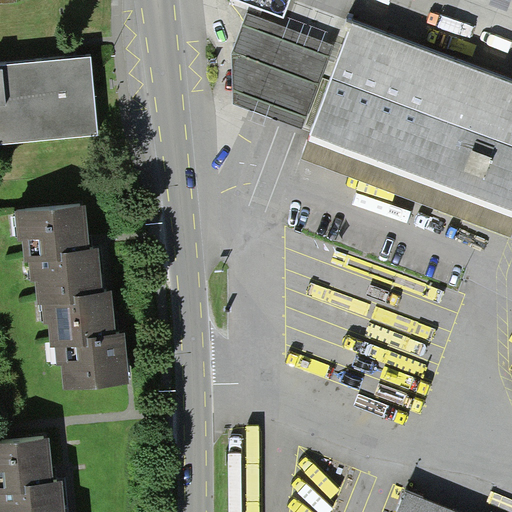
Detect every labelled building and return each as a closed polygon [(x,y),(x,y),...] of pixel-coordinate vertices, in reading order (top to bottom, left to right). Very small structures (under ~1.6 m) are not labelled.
[(231,99),(310,128),(342,41),(248,6),(230,52),(231,99)] [(511,71),(353,12),(342,41),(329,75),(310,128),(302,150),(509,228),(511,219),(511,71)] [(0,141),(94,134),(87,56),(0,63),(0,141)] [(84,203),(15,210),(18,236),(25,236),(27,257),(36,256),(40,295),(105,288),(101,243),(88,244),(84,203)] [(113,288),(105,288),(40,295),(43,318),(50,318),(54,359),(64,358),(67,381),(130,375),(125,330),(117,330),(113,288)] [(50,432),(0,436),(0,484),(1,485),(3,511),(69,511),(66,473),(53,474),(50,432)] [(398,511),(474,511),(409,486),(398,511)]
